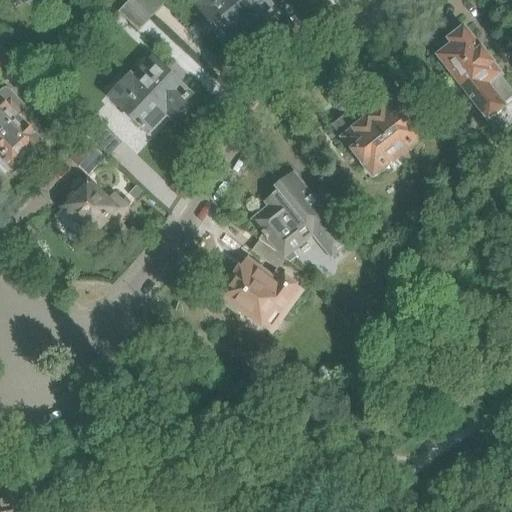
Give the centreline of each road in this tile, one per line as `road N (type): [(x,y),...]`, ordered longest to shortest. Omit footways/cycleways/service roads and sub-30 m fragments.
road 1 (residential): [(86,342),(128,297),(259,114),(404,0)]
road 2 (residential): [(20,387),(56,404),(75,397),(89,381),(86,342)]
